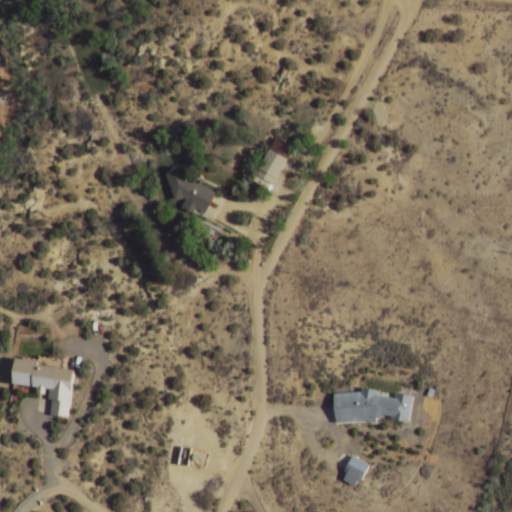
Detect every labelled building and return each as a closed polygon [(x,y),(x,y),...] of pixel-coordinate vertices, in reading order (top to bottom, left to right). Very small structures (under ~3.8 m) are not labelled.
[(278,138),(257,175),(274,184),(295,147),(278,138)] [(188,169),(191,178),(217,193),(205,214),(197,210),(195,214),(183,207),(187,200),(185,199),(177,202),(172,185),(171,186),(168,175),(176,168),(188,169)] [(18,359),(14,385),(40,388),(39,395),(48,396),(48,390),(51,390),(50,400),(54,400),(52,416),(70,419),(76,371),(39,366),(40,362),(18,359)] [(363,392),(336,394),(338,424),(367,422),(377,424),(378,418),(382,419),(383,415),(393,418),(392,420),(409,424),(415,398),(397,394),(396,399),(378,395),(379,391),(364,388),(363,392)] [(345,473),(354,456),(371,465),(362,482),(360,481),(356,488),(344,481),(348,474),(345,473)]
